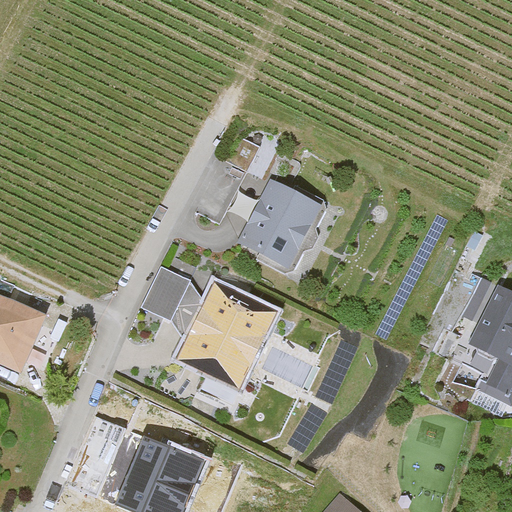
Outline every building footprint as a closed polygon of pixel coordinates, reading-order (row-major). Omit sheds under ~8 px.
[(323,210),(269,182),(236,249),(291,276),(323,210)] [(284,315),(216,284),(180,362),(249,393),(284,315)] [(511,393),(511,295),(497,288),(469,347),(496,363),(485,387),(509,400),(511,393)] [(52,317),(0,296),(0,372),(25,382),(52,317)] [(358,511),(339,496),(325,511),(358,511)]
